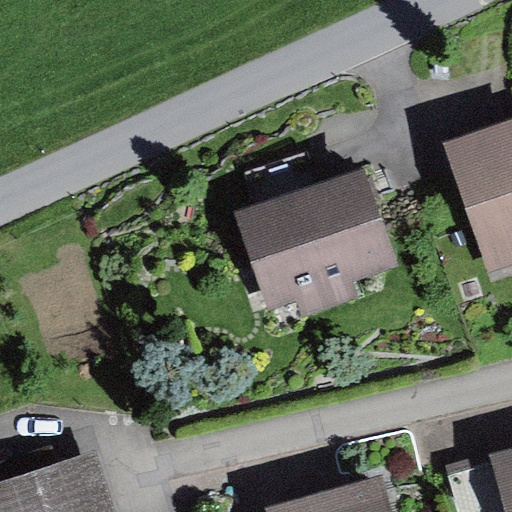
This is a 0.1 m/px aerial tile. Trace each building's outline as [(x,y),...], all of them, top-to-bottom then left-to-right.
[(511,125),(444,151),(491,276),(511,268),(511,125)] [(368,172),(232,217),(264,314),(301,301),(306,318),(355,302),(349,286),(401,269),(368,172)] [(113,511),(94,455),(0,487),(0,511),(113,511)] [(511,511),(511,458),(496,462),(509,511),(511,511)] [(392,511),(385,485),(289,511),(392,511)]
